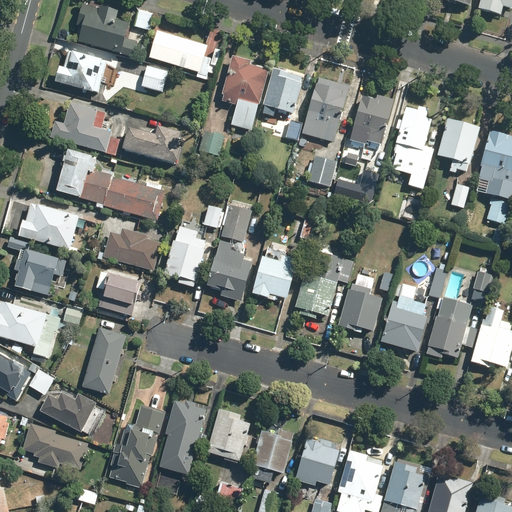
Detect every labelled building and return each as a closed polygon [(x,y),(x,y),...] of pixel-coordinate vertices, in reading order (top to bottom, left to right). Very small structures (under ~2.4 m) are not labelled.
[(511,0),(480,0),(478,8),(500,15),(502,7),(510,9),(511,0)] [(100,10),(82,5),(77,26),(79,27),(74,41),(133,57),(137,42),(124,38),(128,23),(115,19),(117,12),(101,7),(100,10)] [(138,11),(134,27),(150,32),(155,16),(138,11)] [(206,46),(157,32),(150,58),(199,72),(198,73),(206,76),(211,59),(203,57),(206,46)] [(59,68),(55,82),(96,93),(105,63),(68,53),(63,69),(59,68)] [(249,62),(233,58),(223,94),(224,95),(223,102),(237,106),(231,125),(251,131),(267,71),(248,66),(249,62)] [(167,73),(147,67),(141,86),(162,92),(167,73)] [(287,74),(273,70),(263,106),(264,106),(262,114),(263,114),(261,120),(268,122),(270,116),(272,117),(272,116),(286,120),(288,113),(293,114),(302,84),(294,82),(294,78),(286,76),(287,74)] [(301,133),(333,142),(344,99),(345,100),(349,86),(319,78),(317,85),(315,84),(304,125),(301,133)] [(381,144),(393,101),(377,97),(376,102),(363,98),(355,126),(368,130),(365,141),(369,142),(367,147),(376,150),(373,162),(372,161),(365,186),(375,189),(382,164),(384,165),(389,147),(381,144)] [(55,123),(51,138),(115,156),(119,140),(110,137),(111,133),(100,129),(104,114),(69,104),(64,125),(55,123)] [(417,112),(406,108),(396,144),(399,144),(394,160),(416,166),(413,174),(409,173),(403,195),(420,199),(430,164),(418,160),(421,150),(423,150),(431,121),(426,119),(428,110),(418,107),(417,112)] [(478,128),(448,120),(437,156),(453,161),(450,171),(456,173),(457,169),(465,171),(467,163),(468,164),(478,128)] [(301,133),(304,125),(291,121),(286,138),(299,141),(301,133)] [(128,128),(122,149),(176,164),(180,149),(175,147),(179,134),(157,128),(155,136),(128,128)] [(199,151),(218,156),(223,137),(204,132),(199,151)] [(511,183),(511,180),(511,138),(489,132),(480,167),(484,168),(482,175),(511,183)] [(64,162),(56,191),(105,205),(104,206),(156,220),(163,193),(111,179),(112,176),(92,171),(95,160),(67,152),(65,158),(64,158),(63,162),(64,162)] [(336,163),(315,157),(309,181),(329,187),(336,163)] [(471,189),(456,185),(451,205),(465,209),(471,189)] [(374,197),(363,194),(360,204),(371,207),(374,197)] [(511,206),(493,200),(487,219),(505,224),(511,206)] [(222,236),(242,242),(251,211),(250,211),(251,207),(233,201),(231,207),(230,206),(222,236)] [(67,249),(76,219),(32,206),(27,224),(24,223),(20,236),(67,249)] [(223,211),(208,207),(202,230),(217,234),(223,211)] [(296,218),(292,232),(300,235),(299,238),(309,241),(314,223),(296,218)] [(193,287),(195,282),(205,243),(194,239),(196,233),(180,229),(176,243),(173,242),(163,276),(179,281),(179,283),(193,287)] [(502,231),(497,229),(494,237),(499,239),(502,231)] [(121,237),(111,234),(105,254),(100,252),(98,258),(152,273),(160,243),(146,239),(146,236),(123,230),(121,237)] [(61,276),(64,263),(27,252),(30,242),(11,237),(8,246),(21,250),(15,270),(19,272),(15,286),(46,295),(52,274),(61,276)] [(221,296),(240,302),(251,264),(242,261),(243,256),(229,252),(231,245),(218,241),(205,286),(222,291),(221,296)] [(313,251),(297,308),(303,309),(302,315),(318,319),(319,314),(331,317),(341,281),(350,284),(356,263),(313,251)] [(286,299),(297,261),(282,257),(281,263),(263,258),(253,293),(268,297),(268,299),(274,300),(275,296),(286,299)] [(436,269),(429,295),(440,298),(449,266),(443,264),(441,270),(436,269)] [(110,274),(102,272),(98,288),(106,290),(101,308),(134,317),(139,300),(140,301),(143,291),(141,290),(144,283),(110,274)] [(491,276),(478,272),(473,288),(486,292),(491,276)] [(395,276),(384,273),(379,289),(390,292),(395,276)] [(365,329),(376,333),(385,300),(372,296),(377,280),(360,275),(359,278),(358,277),(356,285),(355,285),(354,286),(352,286),(341,327),(364,333),(365,329)] [(381,342),(416,351),(425,319),(420,318),(424,305),(411,302),(415,288),(403,285),(398,304),(392,302),(381,342)] [(470,307),(444,299),(438,318),(436,317),(428,347),(430,347),(428,355),(442,359),(443,355),(457,359),(461,345),(473,349),(478,331),(465,327),(470,307)] [(50,314),(4,302),(0,317),(0,337),(38,348),(36,355),(50,359),(57,332),(60,333),(63,319),(49,316),(50,314)] [(85,311),(69,308),(66,322),(82,325),(85,311)] [(483,321),(471,364),(493,370),(494,365),(505,368),(511,345),(511,334),(497,331),(502,312),(489,309),(485,321),(483,321)] [(128,336),(102,329),(86,387),(112,394),(128,336)] [(0,389),(10,396),(9,396),(18,402),(35,373),(14,361),(14,362),(0,353),(0,389)] [(43,372),(34,387),(48,395),(57,380),(43,372)] [(51,395),(42,412),(83,433),(84,431),(90,434),(101,412),(96,410),(99,404),(80,394),(77,400),(64,393),(60,400),(51,395)] [(161,466),(190,474),(208,409),(197,406),(198,404),(187,401),(187,403),(177,401),(167,435),(170,435),(161,466)] [(128,484),(142,488),(152,455),(155,455),(161,434),(167,412),(143,405),(137,424),(128,422),(122,445),(117,444),(111,465),(114,466),(111,477),(128,482),(128,484)] [(243,415),(221,409),(209,452),(227,457),(226,460),(239,463),(240,461),(242,461),(252,423),(242,420),(243,415)] [(0,414),(0,450),(1,450),(4,440),(6,440),(11,423),(9,422),(10,418),(0,414)] [(61,464),(82,470),(90,444),(57,434),(57,432),(32,424),(23,452),(40,458),(39,463),(60,469),(61,464)] [(357,426),(348,424),(345,440),(354,442),(357,426)] [(279,435),(264,431),(255,465),(252,477),(272,483),(276,471),(285,473),(294,441),(294,440),(294,439),(296,433),(281,429),(279,435)] [(332,485),(341,450),(324,446),(325,443),(309,439),(298,481),(318,485),(319,482),(332,485)] [(367,458),(349,452),(338,493),(341,495),(336,511),(363,511),(364,510),(370,511),(378,511),(383,497),(375,495),(382,468),(380,467),(381,462),(367,458)] [(420,511),(430,476),(419,473),(421,466),(395,459),(379,511),(420,511)] [(182,480),(160,475),(157,491),(179,495),(182,480)] [(463,511),(472,484),(439,475),(428,511),(463,511)] [(246,487),(223,482),(219,504),(242,508),(246,487)] [(0,511),(11,511),(6,487),(0,487),(0,511)] [(79,489),(77,500),(97,504),(100,493),(79,489)] [(282,511),(287,497),(267,491),(260,511),(282,511)] [(212,498),(197,495),(195,505),(210,507),(212,498)] [(481,495),(476,511),(511,511),(511,509),(502,506),(503,501),(481,495)] [(316,500),(312,511),(332,511),(334,505),(316,500)]
